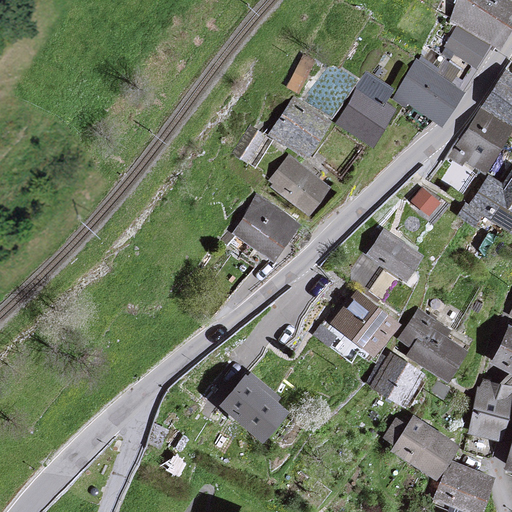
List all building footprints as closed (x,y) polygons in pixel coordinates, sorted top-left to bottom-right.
[(511,17),(511,6),(500,0),(462,0),(451,18),(495,45),(511,17)] [(483,42),(458,26),(448,42),(473,58),(483,42)] [(433,70),(419,61),(397,93),(410,102),(411,100),(440,120),(459,92),(431,73),(433,70)] [(511,123),(511,78),(506,75),(485,105),(511,124),(511,123)] [(390,90),(367,76),(340,122),(374,142),(393,110),(382,103),(390,90)] [(327,123),(293,100),(272,131),(306,154),(327,123)] [(510,128),(482,111),(457,150),(485,168),(510,128)] [(328,187),(289,158),(270,183),(309,212),(328,187)] [(511,174),(503,187),(489,178),(474,202),(511,226),(511,174)] [(437,202),(424,189),(413,200),(427,213),(437,202)] [(297,223),(256,195),(235,226),(276,254),(297,223)] [(481,214),(466,205),(460,214),(474,224),(481,214)] [(419,255),(380,231),(367,252),(406,276),(419,255)] [(396,325),(356,293),(334,320),(374,352),(396,325)] [(432,321),(416,311),(400,337),(413,346),(408,354),(446,377),(462,351),(427,329),(432,321)] [(511,329),(509,328),(493,360),(511,369),(511,329)] [(422,373),(387,353),(370,382),(405,403),(422,373)] [(282,410),(244,378),(222,404),(260,436),(282,410)] [(509,390),(480,384),(469,431),(498,438),(509,390)] [(455,445),(413,418),(407,427),(397,420),(387,435),(397,442),(392,448),(435,475),(455,445)] [(480,511),(492,479),(453,465),(440,497),(480,511)]
